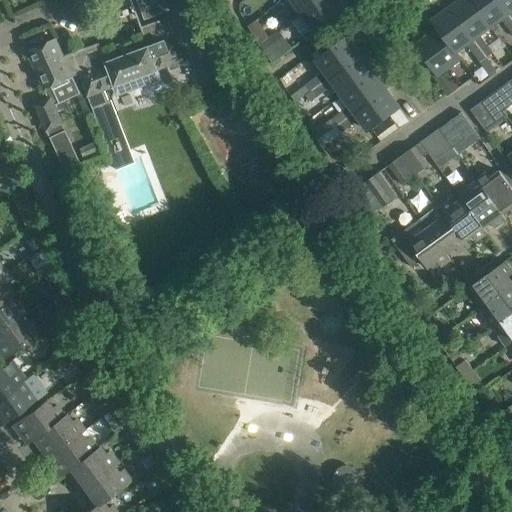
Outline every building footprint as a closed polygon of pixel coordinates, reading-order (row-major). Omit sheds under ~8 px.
[(169,11),(165,0),(136,0),(144,20),(169,11)] [(291,0),(301,14),(319,0),(291,0)] [(319,0),(301,14),(314,32),(348,8),(341,0),(319,0)] [(470,0),(460,0),(449,8),(486,57),(493,52),(479,34),(490,26),(470,0)] [(511,20),(497,0),(470,0),(490,26),(501,18),(511,33),(511,20)] [(511,0),(497,0),(511,20),(511,0)] [(432,21),(438,29),(455,51),(465,44),(479,62),(486,57),(449,8),(432,21)] [(167,17),(140,27),(147,47),(133,52),(130,45),(131,44),(131,43),(117,48),(117,50),(118,49),(121,56),(105,62),(98,43),(63,56),(71,76),(78,74),(87,97),(108,151),(114,149),(112,143),(115,142),(118,151),(121,149),(118,141),(124,139),(110,101),(107,102),(103,91),(157,70),(157,69),(166,66),(175,90),(199,81),(190,56),(183,59),(167,17)] [(256,19),(247,26),(259,45),(269,37),(256,19)] [(438,29),(415,46),(436,75),(460,58),(455,51),(438,29)] [(360,55),(347,37),(316,59),(324,71),(306,84),(310,90),(360,55)] [(57,112),(67,107),(64,101),(80,94),(71,76),(63,56),(55,38),(27,51),(48,99),(34,105),(60,163),(60,162),(65,172),(81,165),(57,112)] [(261,45),(272,61),(282,53),(271,38),(261,45)] [(372,72),(360,55),(310,90),(315,98),(334,84),(341,95),(372,72)] [(385,90),(372,72),(341,95),(350,106),(331,120),(336,126),(385,90)] [(385,90),(336,126),(341,133),(359,119),(367,130),(398,108),(385,90)] [(496,91),(480,103),(497,125),(506,118),(502,112),(508,107),(496,91)] [(469,110),(485,133),(497,125),(480,103),(469,110)] [(451,119),(439,128),(453,148),(465,139),(451,119)] [(439,128),(426,137),(440,157),(453,148),(439,128)] [(401,156),(415,175),(428,165),(414,146),(401,156)] [(0,148),(0,158),(3,163),(9,158),(10,157),(3,147),(0,148)] [(401,156),(388,165),(402,184),(415,175),(401,156)] [(9,158),(3,163),(0,164),(0,173),(1,175),(14,165),(9,158)] [(511,213),(511,189),(499,171),(490,178),(486,172),(475,180),(479,185),(502,214),(508,209),(511,213)] [(365,182),(383,207),(396,198),(378,172),(365,182)] [(456,193),(460,198),(483,227),(490,222),(494,228),(506,220),(502,214),(479,185),(471,191),(467,186),(456,193)] [(476,241),(487,233),(483,227),(460,198),(452,204),(448,199),(438,207),(444,215),(465,241),(472,236),(476,241)] [(418,219),(420,222),(449,261),(450,260),(446,254),(455,248),(459,253),(469,246),(465,241),(444,215),(438,207),(437,205),(418,219)] [(427,268),(437,261),(441,267),(449,261),(420,222),(418,219),(390,239),(411,267),(421,260),(427,268)] [(511,271),(505,261),(470,286),(476,295),(471,299),(478,309),(511,284),(511,282),(508,277),(511,273),(511,271)] [(0,305),(13,296),(5,284),(0,287),(0,305)] [(492,327),(511,312),(511,284),(478,309),(485,317),(492,327)] [(14,296),(13,296),(0,305),(0,333),(26,314),(19,303),(13,307),(9,300),(14,296)] [(511,312),(492,327),(505,346),(511,340),(511,312)] [(0,333),(0,359),(1,361),(40,332),(32,322),(27,325),(22,318),(27,315),(26,314),(0,333)] [(436,340),(445,333),(438,323),(429,330),(436,340)] [(436,340),(444,350),(453,344),(445,333),(436,340)] [(74,349),(82,369),(94,364),(86,344),(74,349)] [(0,396),(29,376),(16,357),(0,368),(0,396)] [(463,377),(472,370),(465,360),(456,367),(463,377)] [(463,377),(471,387),(480,381),(472,370),(463,377)] [(31,375),(29,376),(0,396),(0,426),(44,394),(31,375)] [(112,393),(108,396),(104,399),(110,408),(119,401),(112,393)] [(483,404),(491,414),(499,408),(492,397),(483,404)] [(31,439),(62,416),(55,405),(49,409),(44,402),(11,425),(25,445),(32,440),(31,439)] [(120,403),(116,406),(101,417),(115,435),(133,420),(120,403)] [(64,414),(62,416),(31,439),(32,440),(45,458),(78,433),(83,430),(75,419),(70,422),(64,414)] [(83,440),(78,433),(45,458),(58,477),(65,472),(64,471),(96,448),(88,436),(83,440)] [(78,491),(112,466),(117,463),(109,451),(104,455),(98,447),(96,448),(64,471),(65,472),(78,491)] [(78,491),(91,508),(91,509),(101,502),(130,481),(122,470),(117,473),(112,466),(78,491)] [(115,511),(111,505),(106,509),(101,502),(91,509),(91,508),(85,511),(115,511)]
